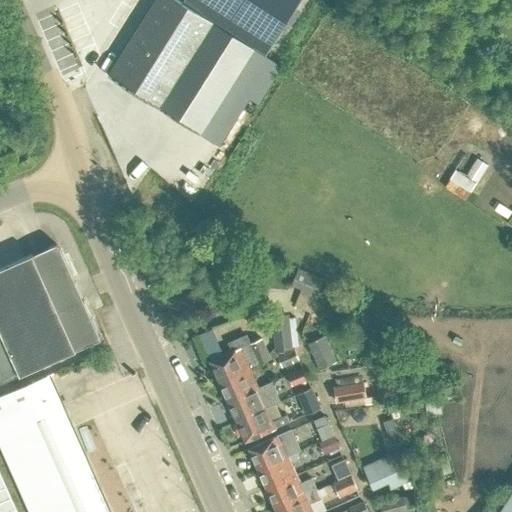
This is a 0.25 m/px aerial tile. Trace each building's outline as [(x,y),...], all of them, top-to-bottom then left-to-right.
[(155,0),(108,74),(199,132),(252,47),(181,1),(179,0),(155,0)] [(181,0),(181,1),(252,47),(265,55),(299,0),(181,0)] [(487,165),(476,158),(469,153),(457,171),(454,169),(448,177),(450,179),(445,186),(464,199),(487,165)] [(105,336),(67,252),(64,245),(63,244),(63,243),(62,243),(61,242),(60,242),(59,242),(58,242),(57,242),(53,244),(47,247),(60,276),(45,282),(32,253),(0,267),(0,382),(75,349),(105,336)] [(298,267),(291,283),(312,292),(319,277),(298,267)] [(190,309),(211,301),(206,288),(185,295),(190,309)] [(264,326),(262,320),(265,320),(261,310),(249,315),(253,325),(253,324),(256,330),(264,326)] [(275,349),(294,347),(290,313),(270,315),(275,349)] [(249,343),(245,334),(226,343),(230,351),(219,357),(210,361),(219,380),(250,366),(270,356),(262,342),(260,337),(249,343)] [(307,342),(318,368),(336,360),(324,334),(307,342)] [(293,348),(277,355),(281,366),(298,359),(293,348)] [(258,385),(250,367),(250,366),(219,380),(227,400),(258,385)] [(303,367),(288,375),(292,385),(308,377),(303,367)] [(0,443),(30,511),(109,511),(48,373),(0,394),(0,443)] [(236,420),(267,405),(279,399),(270,380),(258,385),(227,400),(236,420)] [(335,402),(366,397),(363,381),(333,385),(335,402)] [(310,385),(296,392),(306,414),(320,407),(310,385)] [(441,398),(424,400),(426,415),(442,413),(441,398)] [(267,405),(236,420),(245,440),(276,427),(267,405)] [(324,415),(313,420),(321,437),(332,432),(324,415)] [(248,447),(257,468),(288,454),(301,448),(292,428),(279,434),(248,447)] [(400,431),(384,436),(389,452),(405,447),(400,431)] [(333,433),(317,440),(323,452),(338,445),(333,433)] [(364,469),(374,490),(407,475),(397,453),(364,469)] [(288,454),(257,468),(266,487),(297,473),(288,454)] [(447,455),(438,457),(442,472),(451,470),(447,455)] [(229,495),(237,511),(262,511),(269,509),(244,457),(234,462),(234,461),(222,467),(234,492),(229,495)] [(344,459),(332,465),(338,477),(349,472),(350,472),(344,459)] [(338,477),(332,480),(339,495),(356,487),(349,472),(338,477)] [(275,507),(316,488),(310,476),(301,480),(297,473),(266,487),(275,507)] [(16,511),(0,475),(0,511),(16,511)] [(316,488),(275,507),(276,511),(314,511),(310,503),(320,498),(316,488)] [(511,511),(511,489),(496,511),(511,511)] [(378,502),(380,511),(397,511),(407,509),(416,506),(413,493),(403,496),(403,494),(378,502)] [(422,511),(437,511),(434,500),(420,504),(422,511)] [(367,511),(363,501),(348,507),(350,511),(367,511)]
